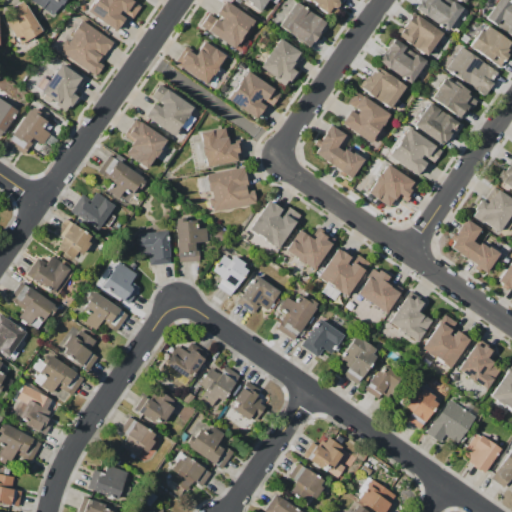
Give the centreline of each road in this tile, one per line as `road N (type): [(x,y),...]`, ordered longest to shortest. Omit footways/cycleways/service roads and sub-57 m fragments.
road 1 (residential): [(47,511),(90,424),(180,304),(485,511)]
road 2 (residential): [(0,262),(183,0)]
road 3 (residential): [(283,157),(293,173),(511,324)]
road 4 (residential): [(384,0),(288,138),(283,157)]
road 5 (residential): [(410,254),(511,104)]
road 6 (residential): [(312,393),(230,511)]
